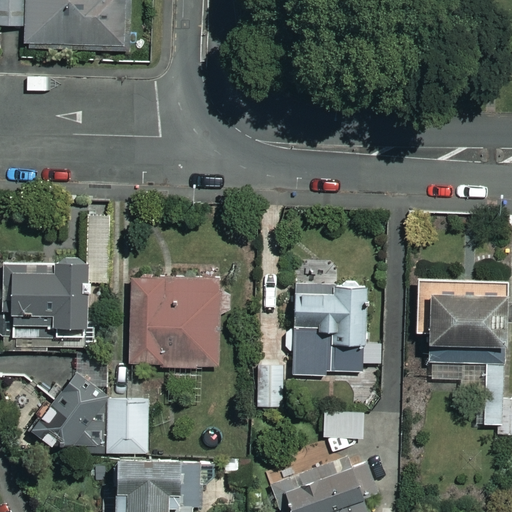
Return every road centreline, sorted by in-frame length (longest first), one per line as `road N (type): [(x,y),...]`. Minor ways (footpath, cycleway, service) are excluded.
road 1 (tertiary): [(244,132),(292,148),(511,157)]
road 2 (residential): [(0,137),(244,132)]
road 3 (tertiary): [(244,132),(212,105),(204,86),(205,0)]
